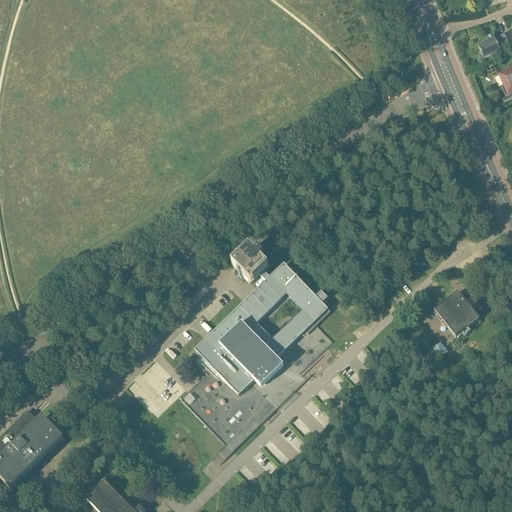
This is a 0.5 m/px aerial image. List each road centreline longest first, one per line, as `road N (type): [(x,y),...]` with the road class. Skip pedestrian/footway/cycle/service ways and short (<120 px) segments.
road 1 (residential): [(189,511),(410,299),(511,225)]
road 2 (residential): [(179,251),(395,108),(451,86)]
road 3 (residential): [(87,416),(214,292),(179,251)]
road 4 (residential): [(28,351),(179,251)]
road 5 (secondary): [(511,217),(451,86)]
